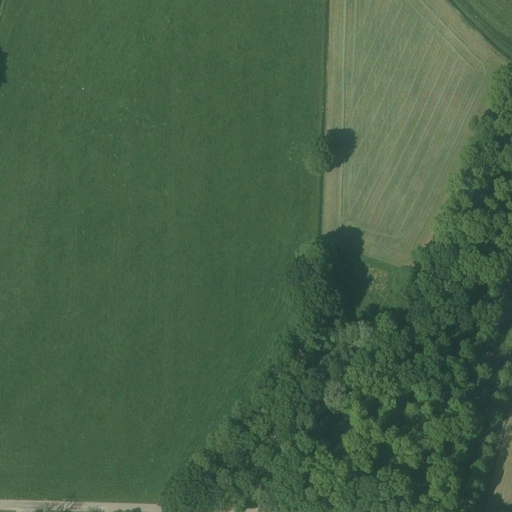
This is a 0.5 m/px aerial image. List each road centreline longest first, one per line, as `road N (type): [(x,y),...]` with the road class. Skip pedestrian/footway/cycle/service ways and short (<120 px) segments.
road 1 (unclassified): [(256,511),(0,505)]
road 2 (track): [(293,511),(298,256)]
road 3 (track): [(470,511),(511,352)]
